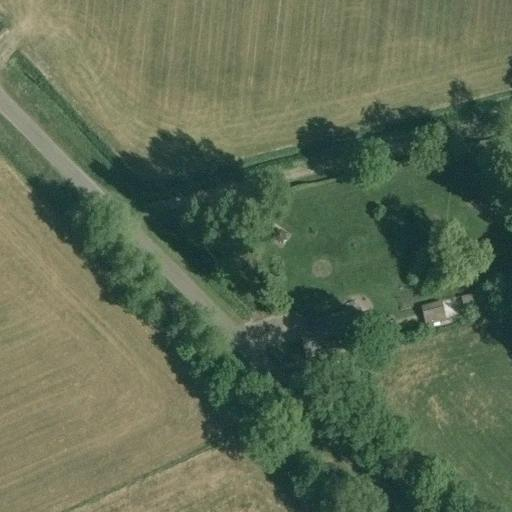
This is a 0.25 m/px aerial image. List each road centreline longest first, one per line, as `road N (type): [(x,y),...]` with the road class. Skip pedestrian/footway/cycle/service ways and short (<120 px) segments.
road 1 (unclassified): [(387,511),(0,100)]
road 2 (track): [(111,218),(511,113)]
